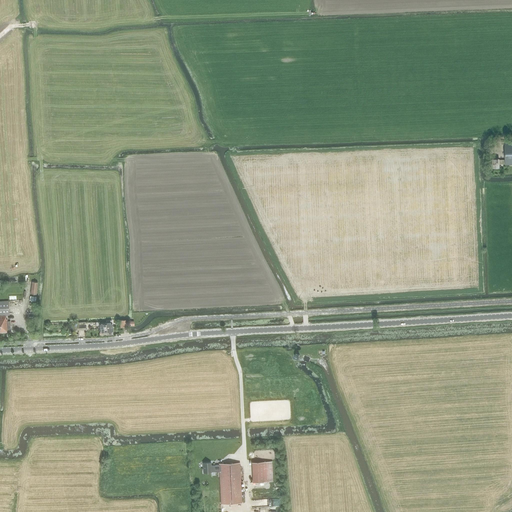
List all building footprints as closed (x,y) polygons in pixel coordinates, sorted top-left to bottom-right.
[(505,165),(511,164),(511,142),(504,143),(505,160),(499,160),(499,159),(492,159),(492,168),(499,168),(499,164),(505,164),(505,165)] [(8,330),(11,330),(10,321),(7,321),(7,320),(6,320),(5,315),(9,315),(8,301),(0,301),(0,333),(8,332),(8,330)] [(77,330),(86,330),(85,322),(77,323),(77,330)] [(99,335),(107,335),(107,328),(106,328),(106,323),(99,323),(99,335)] [(272,461),(265,462),(253,462),(254,482),(273,481),(272,461)] [(242,503),(240,463),(219,464),(219,465),(211,466),(211,462),(202,463),(203,473),(211,473),(211,472),(219,472),(221,504),(242,503)]
